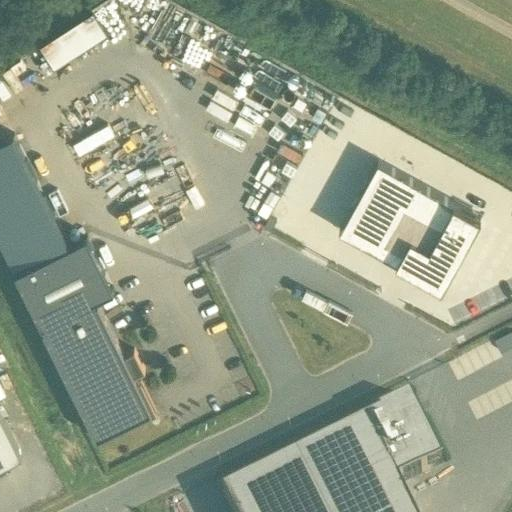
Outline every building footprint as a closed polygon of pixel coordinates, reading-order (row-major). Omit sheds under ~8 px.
[(453,198),(378,157),(341,224),(340,224),(339,227),(442,284),(481,213),(453,198)] [(114,289),(87,235),(14,271),(97,436),(152,409),(134,374),(144,369),(134,349),(124,354),(98,300),(96,301),(95,299),(114,289)] [(500,351),(511,344),(511,329),(494,338),(500,351)] [(369,426),(296,463),(319,511),(410,511),(398,486),(443,463),(421,419),(416,421),(407,403),(380,416),(367,422),(369,426)] [(0,465),(22,454),(0,410),(0,465)] [(319,511),(296,463),(294,459),(223,494),(231,511),(319,511)]
